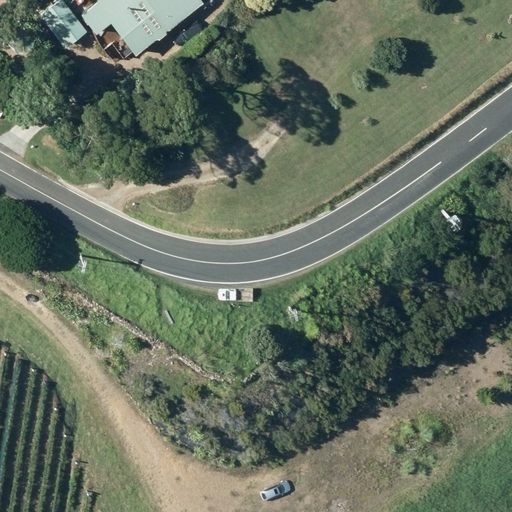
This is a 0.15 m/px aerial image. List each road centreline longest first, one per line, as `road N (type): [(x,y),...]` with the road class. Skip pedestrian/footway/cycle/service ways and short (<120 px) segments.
road 1 (tertiary): [(0,170),(143,247),(183,261),(237,265),(282,257),(378,208),(511,106)]
road 2 (track): [(0,282),(45,309),(113,399),(176,511)]
